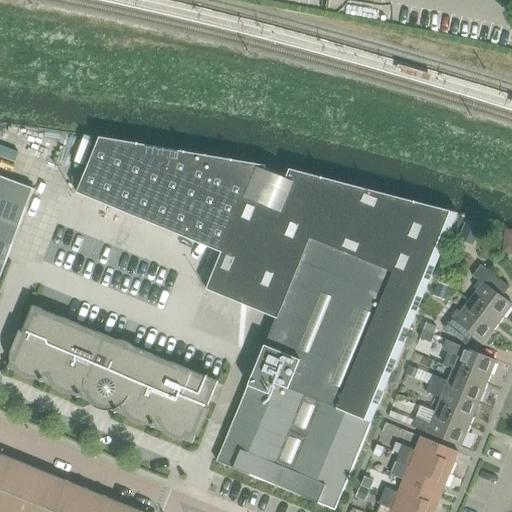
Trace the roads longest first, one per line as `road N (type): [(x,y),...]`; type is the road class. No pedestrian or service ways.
road 1 (unknown): [(199,317),(173,252),(76,208),(54,209),(38,223),(27,267)]
road 2 (unknown): [(196,511),(231,351),(222,327),(199,317)]
road 3 (residential): [(194,511),(0,432)]
road 4 (unknown): [(199,317),(67,268),(27,267)]
